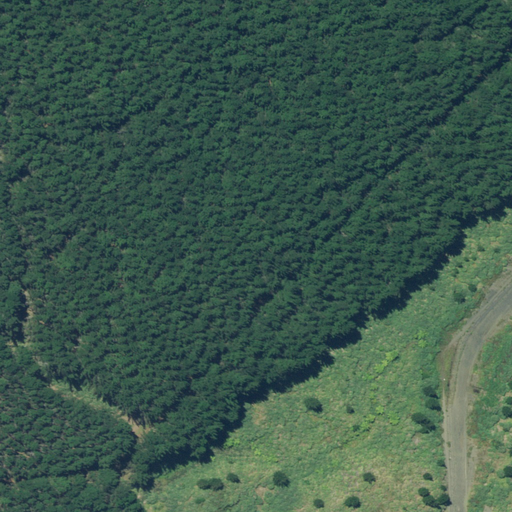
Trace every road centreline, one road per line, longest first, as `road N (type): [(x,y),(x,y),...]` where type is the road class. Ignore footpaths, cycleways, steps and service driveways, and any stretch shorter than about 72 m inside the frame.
road 1 (unclassified): [(511,16),(391,159),(139,426)]
road 2 (track): [(511,289),(472,326),(465,377),(481,452),(482,511)]
road 3 (unclassified): [(0,321),(76,395),(139,426)]
